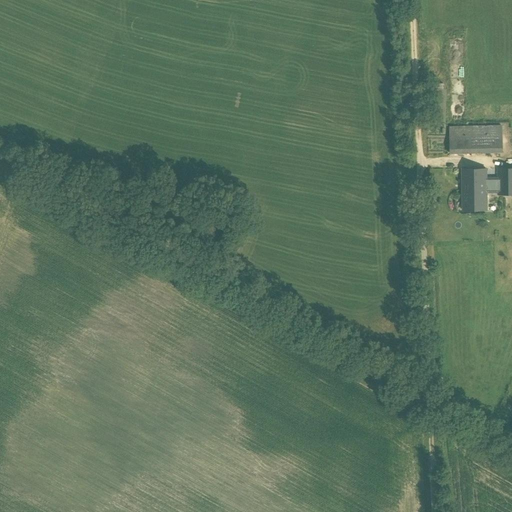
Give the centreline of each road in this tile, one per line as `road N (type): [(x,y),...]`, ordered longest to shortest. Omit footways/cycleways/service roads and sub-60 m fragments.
road 1 (track): [(431,392),(0,159)]
road 2 (unclassified): [(416,151),(431,392)]
road 3 (track): [(411,0),(416,151)]
road 4 (track): [(431,392),(436,511)]
